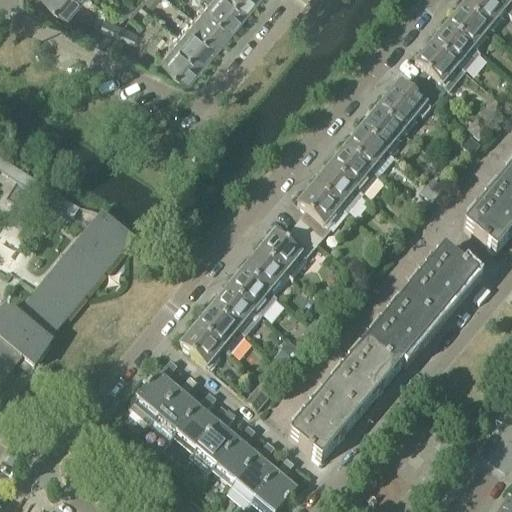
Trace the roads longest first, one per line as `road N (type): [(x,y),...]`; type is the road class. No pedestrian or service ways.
road 1 (residential): [(149,337),(435,0)]
road 2 (residential): [(295,0),(199,110),(0,10)]
road 3 (residential): [(511,275),(332,492)]
road 4 (residential): [(332,492),(149,337)]
road 5 (residential): [(36,486),(149,337)]
